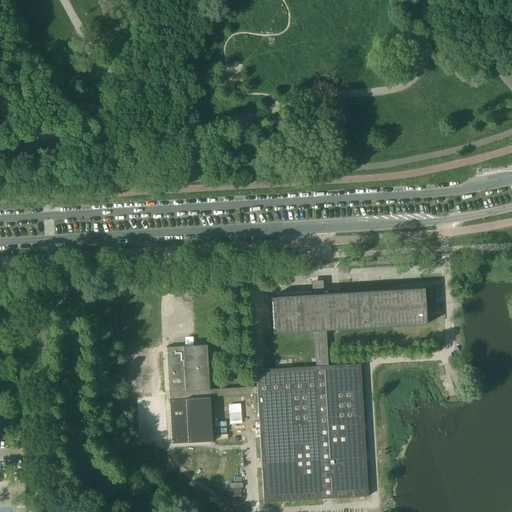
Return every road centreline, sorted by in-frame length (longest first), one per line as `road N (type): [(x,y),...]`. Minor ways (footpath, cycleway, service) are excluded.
road 1 (secondary): [(511,180),(416,194),(0,219)]
road 2 (secondary): [(0,241),(408,223),(511,207)]
